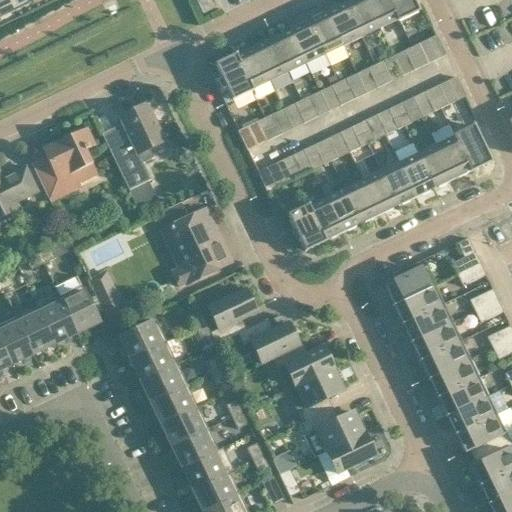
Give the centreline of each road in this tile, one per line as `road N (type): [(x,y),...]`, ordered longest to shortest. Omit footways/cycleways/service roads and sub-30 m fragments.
road 1 (residential): [(341,297),(325,301),(285,288),(172,49)]
road 2 (unknown): [(228,169),(463,60)]
road 3 (residential): [(437,494),(341,297)]
road 4 (residential): [(341,297),(357,265),(511,190)]
road 5 (residential): [(138,511),(79,407),(0,437)]
road 6 (residential): [(0,133),(172,49)]
road 7 (residential): [(511,160),(434,0)]
